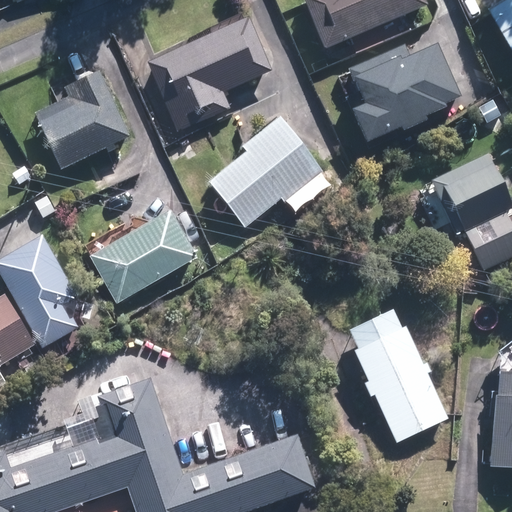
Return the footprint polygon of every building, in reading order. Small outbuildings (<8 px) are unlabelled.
[(305,0),(328,50),(431,4),(429,0),(305,0)] [(511,0),(504,0),(486,12),(511,52),(511,0)] [(179,134),(234,110),(226,92),(274,71),(250,17),(147,62),(179,134)] [(462,99),(438,41),(411,52),(408,46),(353,68),(368,103),(354,109),(367,141),(400,127),(401,131),(427,121),(424,114),(462,99)] [(58,102),(35,111),(60,167),(131,136),(101,68),(52,89),(58,102)] [(285,202),(325,168),(285,120),(210,182),(248,227),(282,199),(285,202)] [(511,208),(488,155),(415,187),(456,279),(511,254),(511,208)] [(325,168),(285,202),(296,215),(336,181),(325,168)] [(150,225),(92,255),(116,301),(201,257),(176,211),(150,225)] [(38,344),(41,349),(78,329),(65,305),(79,298),(46,235),(0,259),(0,271),(10,291),(38,344)] [(38,344),(10,291),(0,296),(0,394),(12,388),(0,364),(0,363),(30,348),(38,344)] [(398,305),(345,329),(396,443),(450,419),(398,305)] [(511,468),(511,368),(494,368),(490,468),(511,468)] [(116,438),(102,442),(99,434),(10,463),(5,449),(0,450),(0,511),(255,511),(319,491),(300,432),(182,470),(152,377),(101,394),(116,438)]
